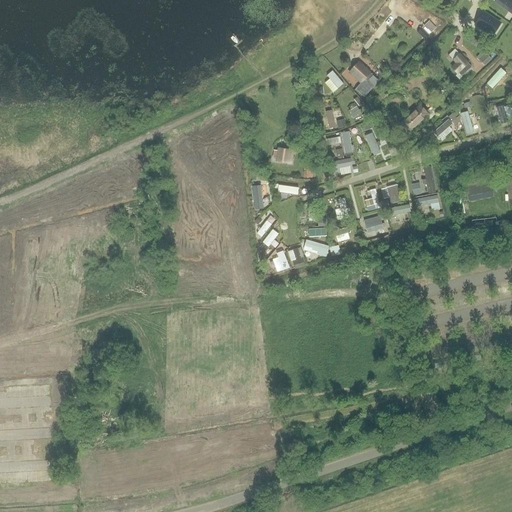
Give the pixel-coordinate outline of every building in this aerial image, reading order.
[(511,0),(498,0),(497,2),(511,12),(511,10),(511,0)] [(484,14),(476,25),(491,35),(499,23),(484,14)] [(418,32),(425,40),(429,36),(422,28),(418,32)] [(486,53),(479,60),(485,66),(492,60),(486,53)] [(472,68),(470,65),(459,55),(453,61),(455,63),(451,68),(458,75),(459,74),(462,77),(472,68)] [(361,83),(356,89),(364,96),(378,81),(358,62),(349,72),(361,83)] [(492,72),(495,80),(509,75),(506,67),(492,72)] [(338,88),(344,84),(332,71),(327,75),(338,88)] [(354,100),(359,106),(362,104),(357,97),(354,100)] [(499,105),(500,123),(511,122),(511,104),(499,105)] [(420,107),(402,123),(411,133),(429,116),(420,107)] [(463,116),(470,134),(484,129),(477,111),(463,116)] [(452,122),(456,118),(452,114),(448,118),(452,122)] [(344,119),(336,121),(338,128),(346,126),(344,119)] [(377,132),(368,135),(375,156),(384,152),(377,132)] [(291,164),(291,160),(292,156),(289,155),(290,150),(279,148),(278,150),(274,149),(272,158),(277,159),(277,161),(291,164)] [(304,163),(304,179),(311,179),(311,171),(312,172),(313,163),(304,163)] [(433,193),(441,191),(437,166),(429,167),(433,193)] [(416,183),(416,194),(424,193),(424,183),(416,183)] [(469,202),(493,197),(490,183),(466,188),(469,202)] [(266,208),(265,185),(255,185),(256,208),(266,208)] [(398,185),(382,189),(384,198),(390,197),(392,203),(402,200),(398,185)] [(341,198),(345,218),(352,217),(349,197),(341,198)] [(337,217),(328,218),(329,225),(338,224),(337,217)] [(371,232),(387,227),(384,219),(375,222),(374,217),(366,220),(371,232)] [(477,218),(478,227),(503,226),(502,217),(477,218)] [(353,239),(351,227),(337,229),(339,241),(353,239)] [(329,256),(333,245),(310,238),(307,249),(329,256)] [(342,244),(332,246),(334,255),(344,253),(342,244)] [(303,247),(292,250),(296,265),(307,262),(303,247)] [(281,252),(285,269),(292,268),(289,250),(281,252)]
